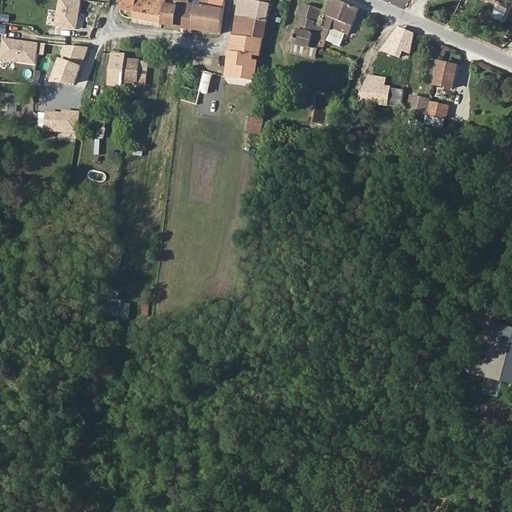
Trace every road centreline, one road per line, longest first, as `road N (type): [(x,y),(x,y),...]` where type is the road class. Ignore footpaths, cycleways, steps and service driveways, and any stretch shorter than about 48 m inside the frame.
road 1 (residential): [(115,0),(123,29),(216,41),(232,0)]
road 2 (residential): [(368,0),(511,61)]
